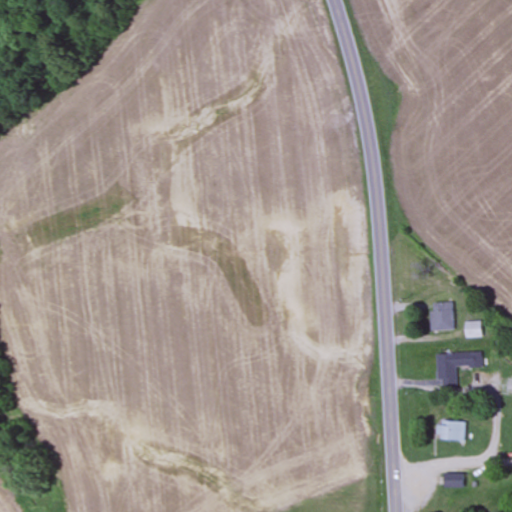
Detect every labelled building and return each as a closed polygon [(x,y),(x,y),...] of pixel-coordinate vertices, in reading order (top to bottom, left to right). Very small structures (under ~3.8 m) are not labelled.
[(430,330),(454,330),(454,302),(430,302),(430,330)] [(466,338),(483,338),(483,322),(466,322),(466,338)] [(511,340),(504,335),(498,345),(511,354),(511,340)] [(457,367),(482,367),(482,352),(437,353),(438,387),(457,387),(457,367)] [(466,423),(440,420),(438,440),(464,442),(466,423)] [(463,474),(444,474),(444,488),(463,488),(463,474)]
